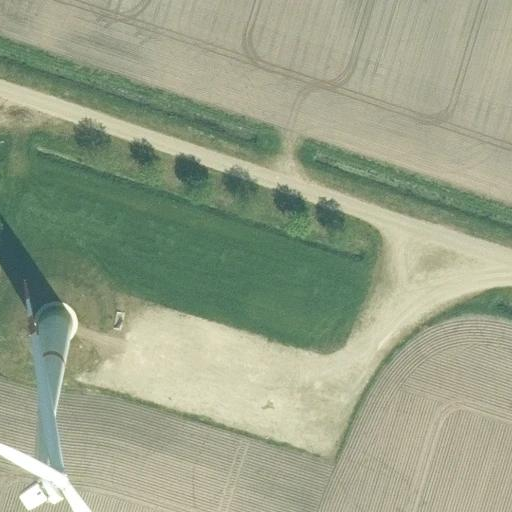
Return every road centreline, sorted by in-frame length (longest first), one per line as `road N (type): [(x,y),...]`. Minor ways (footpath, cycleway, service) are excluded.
road 1 (track): [(511,255),(0,86)]
road 2 (track): [(58,254),(228,305),(317,269),(346,200)]
